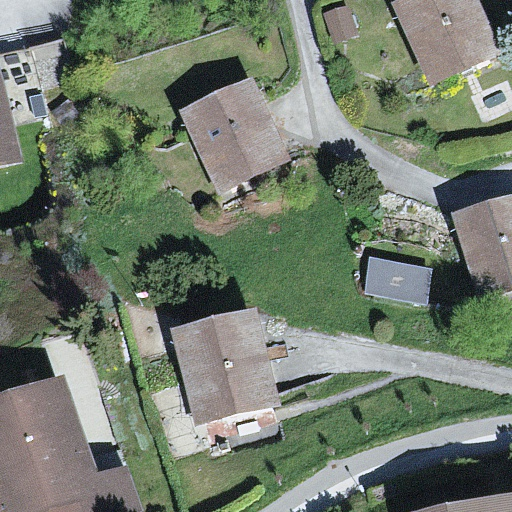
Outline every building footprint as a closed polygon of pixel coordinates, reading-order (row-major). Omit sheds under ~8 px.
[(476,0),(450,0),(399,21),(433,102),(506,71),(476,0)] [(0,83),(0,178),(19,174),(0,83)] [(264,98),(189,128),(220,206),(295,175),(264,98)] [(511,217),(459,229),(475,308),(511,300),(511,217)] [(428,294),(433,262),(373,251),(367,284),(428,294)] [(266,329),(179,348),(196,429),(283,411),(266,329)] [(78,394),(0,415),(0,511),(140,511),(132,483),(105,491),(78,394)]
